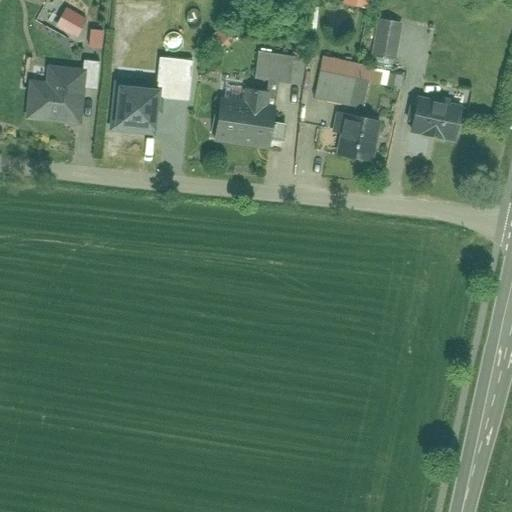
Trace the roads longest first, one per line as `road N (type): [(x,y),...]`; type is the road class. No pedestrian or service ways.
road 1 (unclassified): [(511,217),(0,165)]
road 2 (secondary): [(511,302),(466,511)]
